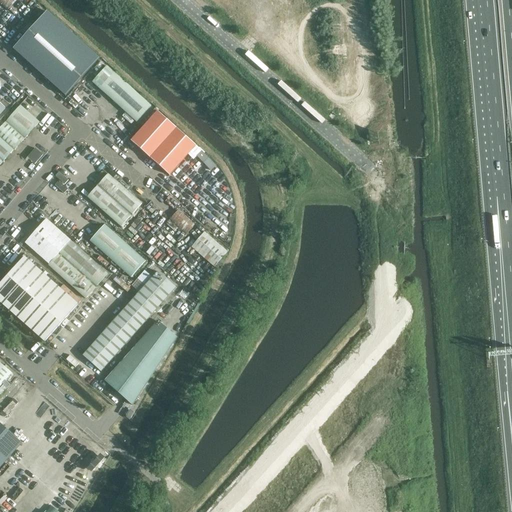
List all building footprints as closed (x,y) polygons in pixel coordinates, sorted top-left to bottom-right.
[(16,0),(0,0),(0,2),(8,10),(16,0)] [(66,96),(99,59),(47,12),(13,49),(66,96)] [(99,99),(128,125),(129,126),(149,103),(119,77),(99,99)] [(0,113),(9,103),(0,94),(0,113)] [(0,166),(14,151),(39,122),(20,106),(0,128),(0,166)] [(158,111),(131,141),(169,176),(196,146),(158,111)] [(43,155),(35,148),(27,157),(35,164),(43,155)] [(210,165),(196,153),(182,168),(196,181),(210,165)] [(122,227),(142,204),(108,174),(88,198),(122,227)] [(196,224),(179,209),(169,221),(185,236),(196,224)] [(47,219),(26,243),(50,264),(49,265),(86,298),(108,273),(47,219)] [(105,225),(90,241),(132,277),(147,261),(105,225)] [(226,252),(205,233),(193,247),(214,266),(226,252)] [(24,257),(0,283),(0,302),(45,342),(78,305),(24,257)] [(158,271),(83,356),(101,372),(175,287),(158,271)] [(158,321),(105,381),(133,406),(177,338),(158,321)] [(83,373),(87,368),(72,355),(68,359),(83,373)] [(0,388),(13,374),(0,362),(0,388)] [(0,458),(11,446),(0,436),(0,458)] [(38,457),(44,443),(33,438),(25,459),(29,461),(32,455),(38,457)]
